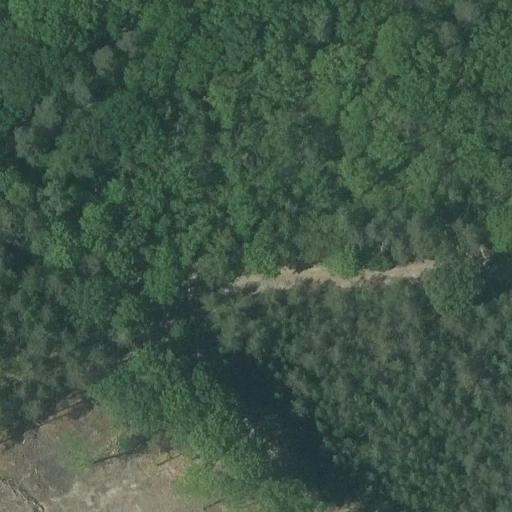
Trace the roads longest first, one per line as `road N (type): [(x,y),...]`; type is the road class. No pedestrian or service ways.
road 1 (track): [(315,511),(117,290)]
road 2 (track): [(117,290),(0,157)]
